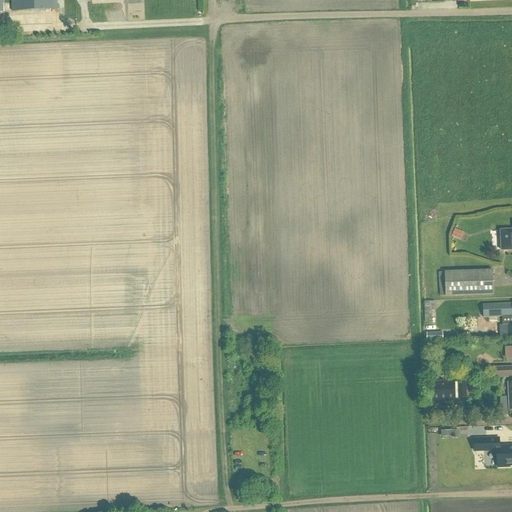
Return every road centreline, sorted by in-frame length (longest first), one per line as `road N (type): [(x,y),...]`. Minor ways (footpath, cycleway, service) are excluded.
road 1 (track): [(212,0),(219,335),(232,511)]
road 2 (track): [(213,18),(511,11)]
road 3 (track): [(232,506),(511,494)]
